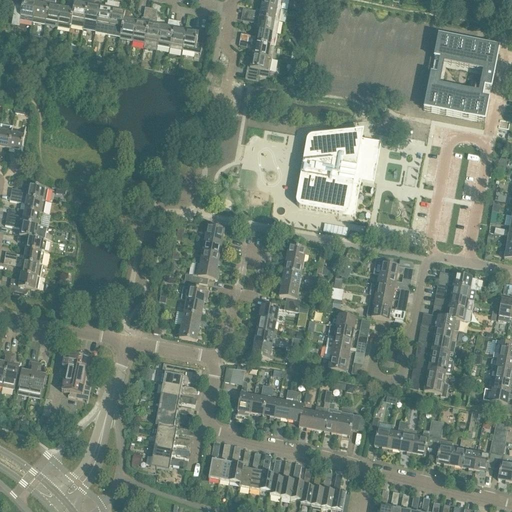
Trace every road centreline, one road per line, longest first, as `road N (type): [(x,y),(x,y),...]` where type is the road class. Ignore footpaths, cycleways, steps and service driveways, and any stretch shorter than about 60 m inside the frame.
road 1 (residential): [(211,360),(206,413),(219,433),(511,503)]
road 2 (residential): [(489,145),(456,138),(449,144),(434,256)]
road 3 (residential): [(126,342),(0,315)]
